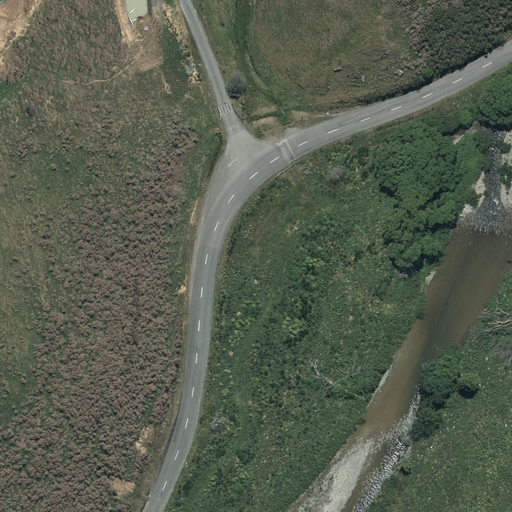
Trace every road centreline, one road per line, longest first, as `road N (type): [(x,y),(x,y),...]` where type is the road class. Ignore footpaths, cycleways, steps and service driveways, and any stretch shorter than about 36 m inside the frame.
road 1 (tertiary): [(511,52),(438,91),(303,143),(234,193),(207,254),(186,424),(153,511)]
road 2 (track): [(188,0),(249,179)]
